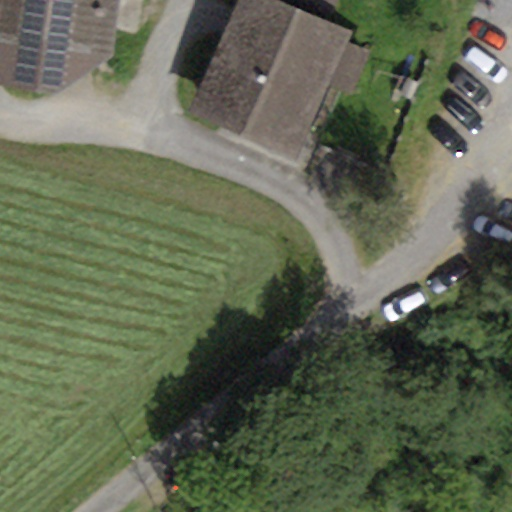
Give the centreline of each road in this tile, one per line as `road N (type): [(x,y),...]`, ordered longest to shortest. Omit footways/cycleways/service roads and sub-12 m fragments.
road 1 (residential): [(99,511),(399,287),(511,171)]
road 2 (track): [(32,98),(276,162),(347,200),(406,281)]
